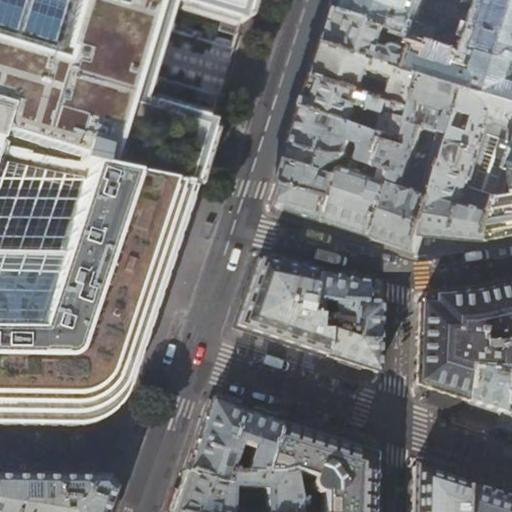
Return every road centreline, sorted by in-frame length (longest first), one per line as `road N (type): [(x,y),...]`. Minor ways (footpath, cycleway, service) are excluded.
road 1 (residential): [(309,0),(237,226)]
road 2 (residential): [(192,354),(394,419)]
road 3 (residential): [(136,511),(192,354)]
road 4 (residential): [(237,226),(397,272)]
road 5 (residential): [(397,272),(394,419)]
road 6 (residential): [(192,354),(237,226)]
road 7 (residential): [(394,419),(511,458)]
